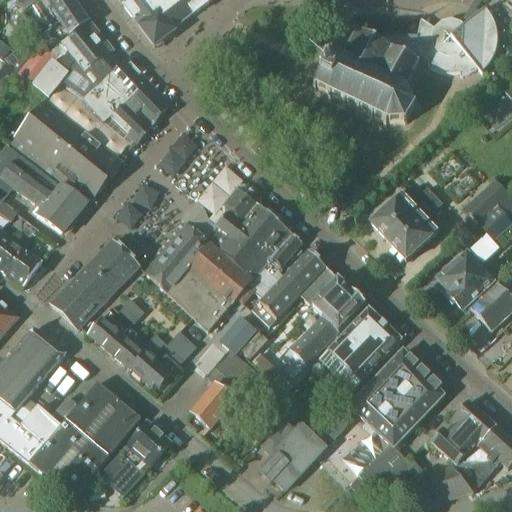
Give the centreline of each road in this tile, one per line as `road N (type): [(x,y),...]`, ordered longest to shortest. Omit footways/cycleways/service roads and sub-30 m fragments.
road 1 (residential): [(511,421),(194,115)]
road 2 (residential): [(264,511),(0,286)]
road 3 (residential): [(62,273),(194,115)]
